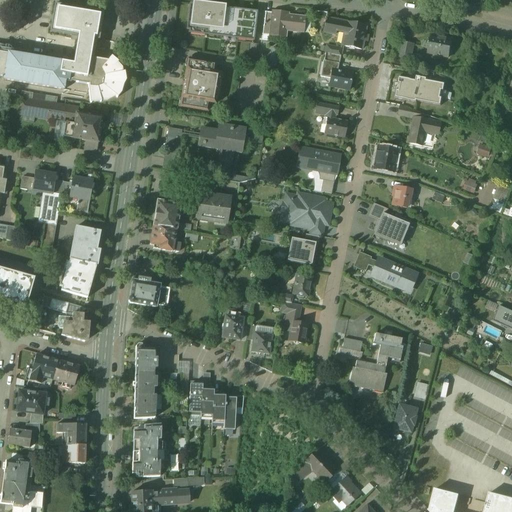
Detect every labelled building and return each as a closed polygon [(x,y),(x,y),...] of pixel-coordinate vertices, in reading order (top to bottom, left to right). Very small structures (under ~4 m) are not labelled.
[(226,6),(192,2),(192,4),(189,4),(186,30),(222,35),(225,8),(226,6)] [(104,13),(54,5),(50,33),(78,37),(75,56),(93,59),(96,40),(99,41),(104,13)] [(257,12),(225,8),(222,35),(254,39),(257,12)] [(265,13),(263,36),(279,37),(280,26),(299,28),(299,32),(303,33),(305,17),(288,15),(289,13),(272,12),(271,13),(265,13)] [(347,22),(327,19),(325,29),(345,33),(347,22)] [(366,26),(355,24),(355,23),(349,21),(348,23),(347,22),(345,33),(342,46),(362,49),(366,26)] [(453,39),(431,34),(427,52),(449,56),(453,39)] [(413,43),(402,42),(399,57),(411,59),(413,43)] [(341,49),(326,46),(325,53),(340,56),(341,49)] [(340,56),(325,53),(324,61),(338,63),(340,56)] [(75,56),(74,55),(72,65),(68,65),(68,64),(8,54),(4,78),(3,80),(63,91),(64,81),(88,85),(90,101),(96,103),(100,102),(108,101),(116,97),(116,98),(120,93),(121,86),(124,81),(123,73),(121,74),(122,69),(116,64),(117,63),(111,58),(107,62),(93,59),(75,56)] [(214,65),(190,61),(189,66),(187,67),(182,100),(183,102),(182,108),(207,112),(209,103),(216,104),(221,75),(213,74),(214,65)] [(324,61),(323,61),(320,78),(330,80),(332,71),(337,72),(338,63),(324,61)] [(337,72),(332,71),(330,80),(329,88),(350,92),(353,75),(337,72)] [(416,81),(398,78),(394,98),(417,103),(417,102),(441,106),(445,85),(427,81),(427,79),(417,77),(416,81)] [(50,104),(24,100),(22,114),(48,118),(48,116),(50,104)] [(65,107),(50,104),(48,116),(64,119),(65,107)] [(339,109),(317,105),(315,116),(325,118),(325,120),(329,121),(329,120),(335,121),(336,116),(338,117),(339,109)] [(415,113),(400,108),(398,117),(413,120),(415,113)] [(425,116),(418,114),(415,113),(413,120),(424,122),(425,116)] [(101,119),(76,115),(73,130),(68,129),(67,139),(85,142),(96,144),(97,144),(101,119)] [(335,121),(329,120),(329,121),(328,126),(326,126),(324,135),(344,139),(347,123),(335,121)] [(424,122),(413,120),(410,139),(408,138),(407,145),(422,148),(425,133),(436,135),(437,126),(427,124),(428,122),(424,122)] [(245,131),(218,126),(216,137),(205,135),(204,143),(203,143),(203,145),(220,150),(217,164),(231,166),(234,148),(242,149),(244,141),(245,131)] [(181,131),(169,129),(165,153),(177,155),(181,131)] [(264,134),(245,131),(244,141),(262,144),(264,134)] [(436,135),(425,133),(422,148),(433,150),(436,135)] [(96,144),(85,142),(84,150),(95,152),(96,144)] [(397,152),(377,148),(373,170),(393,174),(397,152)] [(489,158),(491,153),(479,149),(477,154),(489,158)] [(339,157),(301,150),(300,153),(300,156),(301,159),(302,161),(304,163),(314,169),(316,171),(317,173),(318,176),(319,178),(318,180),(334,183),(339,157)] [(177,155),(165,153),(162,171),(174,173),(177,155)] [(55,176),(35,173),(32,192),(42,193),(52,195),(52,194),(54,182),(55,176)] [(474,193),(478,183),(466,178),(462,189),(474,193)] [(92,182),(72,179),(72,184),(69,197),(69,198),(70,198),(70,196),(78,198),(89,199),(92,182)] [(63,183),(54,182),(52,194),(61,196),(63,183)] [(72,184),(63,183),(61,196),(69,197),(72,184)] [(411,191),(395,187),(391,206),(405,209),(407,200),(409,201),(411,191)] [(497,187),(491,210),(503,213),(508,190),(497,187)] [(52,195),(42,193),(38,223),(45,225),(56,226),(61,196),(52,194),(52,195)] [(444,197),(434,194),(431,201),(442,205),(444,197)] [(230,199),(201,195),(197,219),(226,224),(230,199)] [(323,200),(297,195),(296,201),(286,198),(284,205),(282,204),(281,212),(283,212),(282,219),(293,221),(292,226),(310,229),(309,236),(319,238),(322,238),(325,225),(327,226),(331,205),(322,203),(323,200)] [(175,199),(163,197),(162,203),(157,202),(153,227),(175,231),(176,231),(177,224),(179,206),(174,205),(175,199)] [(89,199),(78,198),(77,204),(77,205),(76,212),(87,214),(90,199),(89,199)] [(409,225),(382,214),(373,236),(400,247),(409,225)] [(191,226),(177,224),(176,231),(190,233),(191,226)] [(56,226),(45,225),(40,251),(51,255),(56,226)] [(15,228),(7,227),(5,240),(12,243),(15,228)] [(175,231),(153,227),(152,236),(151,236),(150,244),(160,245),(160,250),(172,252),(172,251),(173,244),(175,231)] [(102,233),(76,228),(69,260),(95,266),(97,267),(100,251),(96,250),(99,239),(101,240),(102,233)] [(305,235),(304,241),(318,244),(319,238),(309,236),(305,235)] [(304,241),(294,239),(291,254),(294,255),(293,263),(313,267),(315,258),(312,258),(313,252),(316,253),(318,244),(304,241)] [(371,258),(359,253),(353,268),(365,273),(368,266),(370,260),(371,258)] [(70,260),(61,291),(87,298),(96,267),(95,267),(95,266),(70,260)] [(377,263),(370,260),(368,266),(375,269),(377,263)] [(413,276),(378,261),(377,263),(375,269),(372,276),(384,281),(383,283),(393,287),(394,285),(406,290),(413,276)] [(33,279),(0,269),(0,297),(26,305),(33,279)] [(311,278),(296,275),(292,294),(296,295),(296,297),(302,298),(302,296),(307,297),(311,278)] [(161,285),(150,284),(151,280),(138,278),(137,282),(132,281),(130,298),(128,299),(129,303),(132,304),(133,303),(156,306),(156,304),(166,306),(168,296),(167,295),(169,288),(160,287),(161,285)] [(292,297),(279,294),(277,302),(282,303),(290,304),(292,297)] [(290,304),(282,303),(280,315),(285,315),(297,317),(299,306),(301,307),(301,306),(290,304)] [(511,311),(500,306),(493,322),(511,330),(511,311)] [(71,323),(63,323),(60,335),(84,342),(88,340),(90,322),(83,322),(83,314),(71,313),(71,323)] [(233,316),(224,314),(220,338),(238,341),(240,325),(242,317),(239,316),(233,316)] [(297,317),(285,315),(284,322),(291,323),(296,324),(297,317)] [(296,324),(291,323),(288,344),(303,346),(306,326),(296,324)] [(501,338),(503,329),(481,323),(479,332),(501,338)] [(248,326),(240,325),(238,341),(246,342),(248,326)] [(268,328),(257,326),(255,335),(267,337),(268,328)] [(255,335),(254,335),(251,354),(268,356),(271,337),(267,337),(255,335)] [(401,340),(375,335),(373,346),(379,347),(376,363),(386,365),(388,358),(399,360),(399,361),(400,361),(402,351),(399,350),(401,340)] [(362,343),(344,339),(342,350),(340,349),(339,354),(361,359),(362,354),(360,353),(362,343)] [(154,352),(144,351),(144,348),(142,345),(138,345),(136,348),(135,373),(153,373),(153,369),(156,369),(156,360),(154,360),(154,352)] [(57,362),(36,356),(30,374),(31,375),(42,378),(52,380),(57,362)] [(178,361),(178,374),(189,374),(190,361),(178,361)] [(79,368),(57,362),(52,380),(74,386),(79,368)] [(376,365),(356,362),(354,372),(352,371),(349,387),(372,391),(372,388),(383,390),(385,378),(384,378),(386,365),(376,363),(376,365)] [(450,372),(440,383),(444,386),(454,376),(450,372)] [(135,373),(134,396),(152,396),(153,389),(155,389),(156,379),(153,379),(153,373),(135,373)] [(188,374),(181,374),(180,397),(187,397),(188,374)] [(42,378),(31,375),(29,381),(41,384),(42,378)] [(52,380),(42,378),(41,384),(40,388),(50,390),(52,380)] [(202,383),(190,382),(189,410),(200,411),(201,411),(202,388),(202,383)] [(428,387),(417,384),(414,398),(424,401),(428,387)] [(202,388),(201,411),(200,411),(200,418),(212,419),(213,393),(214,388),(202,388)] [(45,394),(19,392),(17,412),(31,414),(43,415),(45,394)] [(213,393),(212,419),(212,424),(224,424),(225,398),(225,394),(213,393)] [(152,396),(134,396),(134,420),(154,419),(155,404),(152,404),(152,396)] [(225,398),(224,424),(235,425),(236,409),(243,409),(244,397),(236,397),(235,399),(225,398)] [(416,411),(399,407),(393,429),(410,433),(412,426),(413,426),(415,418),(414,418),(416,411)] [(200,411),(189,410),(188,418),(200,418),(200,411)] [(43,415),(31,414),(30,424),(39,424),(42,424),(42,420),(43,415)] [(30,424),(26,424),(25,432),(31,432),(31,433),(39,434),(39,424),(30,424)] [(85,426),(56,425),(55,434),(65,435),(64,446),(84,447),(85,426)] [(160,426),(143,427),(143,431),(139,432),(133,432),(133,442),(133,453),(156,452),(156,443),(160,443),(160,426)] [(25,432),(9,430),(7,446),(29,449),(31,433),(31,432),(25,432)] [(323,437),(315,445),(320,450),(328,443),(323,437)] [(64,446),(62,446),(61,463),(84,464),(84,447),(64,446)] [(337,473),(317,451),(311,457),(310,455),(304,460),(306,462),(305,463),(312,472),(324,485),(337,473)] [(156,452),(133,453),(132,464),(131,475),(137,475),(142,475),(142,478),(158,478),(159,462),(156,461),(156,452)] [(26,457),(12,453),(11,460),(18,461),(19,461),(26,462),(26,457)] [(18,463),(5,462),(4,472),(3,483),(24,486),(27,465),(28,462),(26,462),(19,461),(18,461),(18,463)] [(305,463),(291,474),(298,483),(312,472),(305,463)] [(186,479),(174,480),(174,493),(175,493),(187,492),(186,479)] [(351,484),(346,479),(333,491),(333,492),(330,495),(335,501),(339,498),(347,507),(360,496),(350,485),(351,484)] [(24,486),(3,483),(2,493),(1,493),(0,502),(0,503),(12,505),(12,508),(21,509),(21,506),(23,493),(24,486)] [(452,511),(457,495),(432,489),(427,509),(430,511),(452,511)] [(480,511),(511,511),(511,498),(486,491),(480,511)] [(151,492),(131,493),(132,511),(157,511),(158,505),(176,504),(175,493),(174,493),(156,494),(156,497),(151,497),(151,492)] [(303,503),(291,511),(303,511),(307,509),(303,503)]
